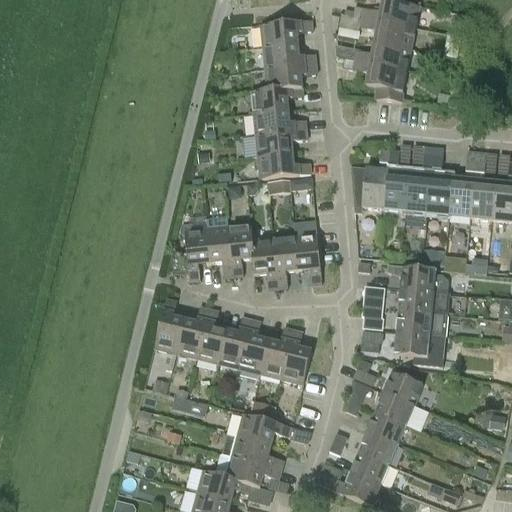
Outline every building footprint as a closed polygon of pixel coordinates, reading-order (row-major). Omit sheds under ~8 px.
[(363,12),(362,21),(415,31),(419,10),(403,7),(382,3),(380,15),(363,12)] [(411,53),(415,31),(362,21),(360,31),(376,34),(374,46),(411,53)] [(263,51),(297,47),(296,36),(312,34),(311,23),(261,28),(263,51)] [(355,54),(353,64),(407,74),(411,53),(374,46),(371,57),(355,54)] [(265,73),(316,67),(315,58),(299,59),(297,47),(263,51),(265,73)] [(403,96),(407,74),(353,64),(344,62),(342,71),(368,76),(365,89),(374,90),(373,103),(401,106),(403,96)] [(268,94),(302,90),(301,79),(317,77),(316,67),(265,73),(268,93),(268,94)] [(254,117),(288,113),(287,102),(303,100),(302,90),(268,94),(268,93),(252,95),(254,117)] [(256,139),(306,133),(305,123),(289,125),(288,113),(254,117),(256,139)] [(258,160),(292,156),(291,145),(307,143),(306,133),(256,139),(258,160)] [(424,149),(423,157),(421,177),(409,176),(405,215),(427,217),(434,150),(424,149)] [(427,217),(448,219),(452,180),(440,179),(443,151),(434,150),(431,178),(427,217)] [(379,166),(388,168),(390,153),(381,153),(379,166)] [(390,153),(388,168),(397,169),(399,154),(390,153)] [(448,219),(470,221),(477,155),(467,154),(464,182),(452,180),(448,219)] [(486,156),(477,155),(470,221),(491,223),(495,185),(483,184),(486,156)] [(292,156),(258,160),(260,183),(310,177),(309,167),(294,168),(292,156)] [(511,166),(509,166),(507,186),(495,185),(491,223),(511,225),(511,166)] [(361,210),(384,212),(388,174),(365,172),(361,210)] [(384,212),(405,215),(409,176),(388,174),(384,212)] [(289,182),(290,192),(312,190),(311,179),(289,182)] [(234,280),(229,230),(228,220),(206,222),(207,232),(211,267),(222,265),(224,281),(234,280)] [(211,267),(207,232),(193,234),(192,226),(180,227),(178,235),(185,235),(187,260),(173,254),(167,278),(189,277),(190,285),(200,284),(199,268),(211,267)] [(252,244),(253,243),(251,228),(229,230),(234,280),(244,279),(242,264),(253,262),(254,262),(252,244)] [(295,239),(298,274),(310,273),(311,289),(322,287),(317,237),(295,239)] [(298,274),(295,239),(273,241),(278,292),(288,291),(286,275),(298,274)] [(278,292),(273,241),(253,243),(252,244),(254,262),(253,262),(254,278),(267,277),(269,293),(278,292)] [(447,260),(447,273),(468,273),(468,261),(447,260)] [(369,276),(370,267),(358,266),(357,275),(369,276)] [(400,292),(445,297),(447,283),(440,277),(435,277),(436,273),(388,268),(387,276),(399,280),(401,281),(400,292)] [(398,314),(447,319),(449,297),(445,297),(400,292),(398,314)] [(363,301),(362,310),(361,320),(381,322),(384,303),(363,301)] [(511,301),(502,301),(501,323),(508,323),(507,341),(511,341),(511,301)] [(154,351),(176,357),(185,323),(173,320),(177,305),(167,302),(154,351)] [(176,357),(197,362),(209,313),(200,310),(196,326),(185,323),(176,357)] [(197,362),(218,367),(227,333),(215,331),(219,315),(209,313),(197,362)] [(398,314),(396,335),(445,340),(447,319),(398,314)] [(218,367),(239,372),(252,323),(242,321),(238,336),(227,333),(218,367)] [(239,372),(260,377),(269,344),(257,341),(261,325),(252,323),(239,372)] [(260,377),(281,383),(293,333),(284,331),(280,346),(269,344),(260,377)] [(293,333),(281,383),(303,388),(312,354),(299,351),(303,336),(293,333)] [(445,340),(396,335),(394,358),(411,359),(410,367),(442,370),(445,340)] [(380,346),(361,345),(360,354),(379,356),(380,346)] [(371,367),(360,362),(356,371),(367,376),(371,367)] [(383,396),(414,409),(422,388),(391,375),(383,396)] [(374,416),(406,429),(414,409),(383,396),(374,416)] [(348,406),(359,410),(363,401),(352,397),(348,406)] [(359,410),(348,406),(345,414),(356,419),(359,410)] [(366,436),(397,449),(406,429),(374,416),(366,436)] [(228,437),(271,448),(274,437),(289,441),(292,430),(243,417),(242,421),(232,419),(228,437)] [(358,456),(389,469),(397,449),(366,436),(358,456)] [(222,457),(281,473),(283,464),(268,460),(271,448),(228,437),(222,457)] [(336,437),(333,446),(343,450),(347,441),(336,437)] [(343,450),(333,446),(329,455),(340,459),(343,450)] [(350,476),(381,489),(389,469),(358,456),(350,476)] [(252,488),(252,489),(259,491),(263,478),(278,482),(281,473),(222,457),(217,477),(226,480),(226,481),(252,488)] [(197,496),(231,505),(234,493),(249,497),(252,489),(252,488),(226,481),(226,480),(217,477),(203,474),(197,496)] [(381,489),(350,476),(345,488),(331,482),(320,477),(316,487),(341,497),(372,510),(381,489)] [(441,503),(456,509),(461,498),(446,492),(441,503)] [(192,511),(229,511),(231,505),(197,496),(192,511)]
